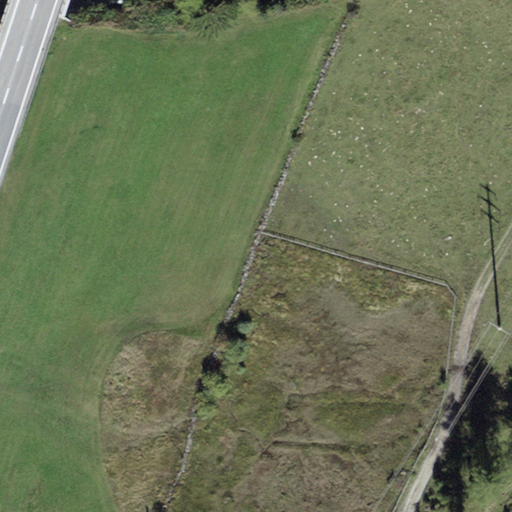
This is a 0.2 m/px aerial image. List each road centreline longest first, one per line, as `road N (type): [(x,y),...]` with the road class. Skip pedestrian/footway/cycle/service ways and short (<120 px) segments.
road 1 (track): [(511,245),(480,304),(439,471),(412,511)]
road 2 (primary): [(0,117),(37,0)]
